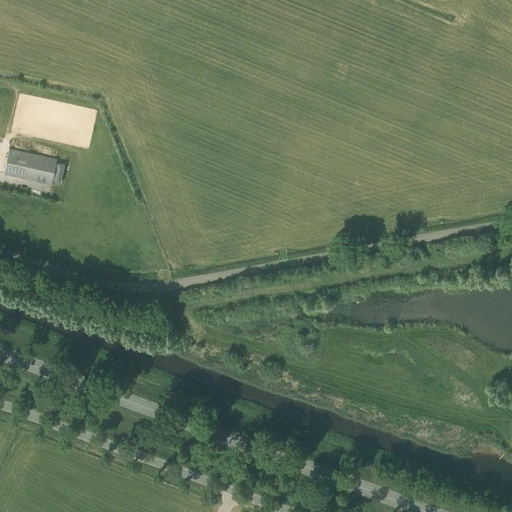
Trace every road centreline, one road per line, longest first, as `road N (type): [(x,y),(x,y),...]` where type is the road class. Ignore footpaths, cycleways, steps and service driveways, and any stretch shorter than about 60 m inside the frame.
road 1 (unclassified): [(511,220),(144,288),(76,278),(0,250)]
road 2 (primary): [(421,511),(0,356)]
road 3 (unclassified): [(283,511),(0,405)]
